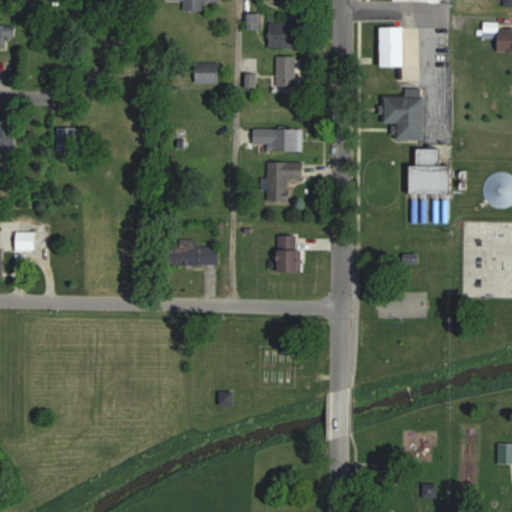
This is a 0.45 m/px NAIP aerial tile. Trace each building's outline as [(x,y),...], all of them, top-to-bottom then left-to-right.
[(187,12),(207,12),(207,3),(227,3),(226,0),(171,0),(171,1),(187,1),(187,12)] [(272,47),(299,47),(299,21),(272,21),(272,47)] [(8,37),(19,37),(19,25),(0,24),(0,45),(8,45),(8,37)] [(385,66),(409,66),(409,27),(385,27),(385,66)] [(277,55),(277,91),(300,90),(299,55),(277,55)] [(223,63),(201,63),(201,81),(223,81),(223,63)] [(388,96),(387,123),(402,123),(401,139),(427,139),(428,96),(388,96)] [(62,150),(80,150),(80,128),(62,128),(62,150)] [(306,128),(256,128),(256,144),(268,144),(268,150),(306,150),(306,128)] [(415,164),(415,193),(458,193),(458,164),(446,164),(446,148),(422,148),(421,164),(415,164)] [(293,200),(293,179),(307,179),(307,161),(265,161),(265,200),(293,200)] [(511,173),(496,173),(496,206),(511,206),(511,173)] [(19,251),(39,251),(39,232),(19,232),(19,251)] [(282,235),(282,271),(303,271),(303,235),(282,235)] [(198,245),(198,239),(177,239),(177,265),(222,265),(222,245),(198,245)] [(500,463),(511,462),(511,442),(500,442),(500,463)]
